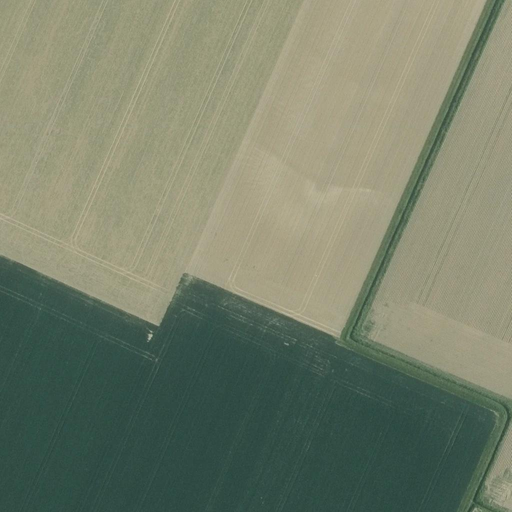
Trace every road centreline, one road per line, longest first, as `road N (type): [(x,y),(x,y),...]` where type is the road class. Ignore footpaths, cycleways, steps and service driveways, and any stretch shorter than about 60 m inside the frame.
road 1 (track): [(490,0),(339,343),(502,412),(461,511)]
road 2 (track): [(511,403),(355,336),(502,0)]
